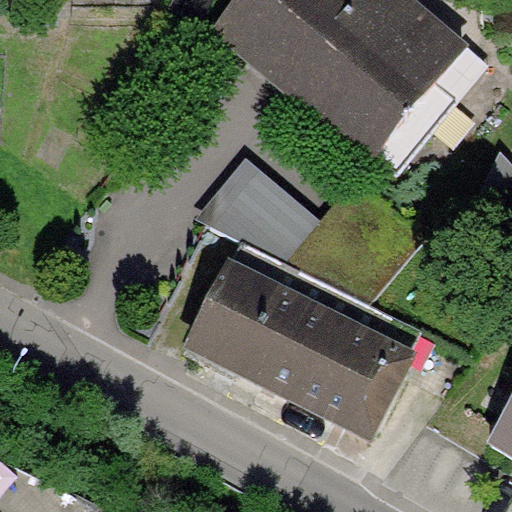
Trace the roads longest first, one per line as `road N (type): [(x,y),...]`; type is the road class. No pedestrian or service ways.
road 1 (tertiary): [(0,329),(333,511)]
road 2 (unknown): [(54,359),(251,100)]
